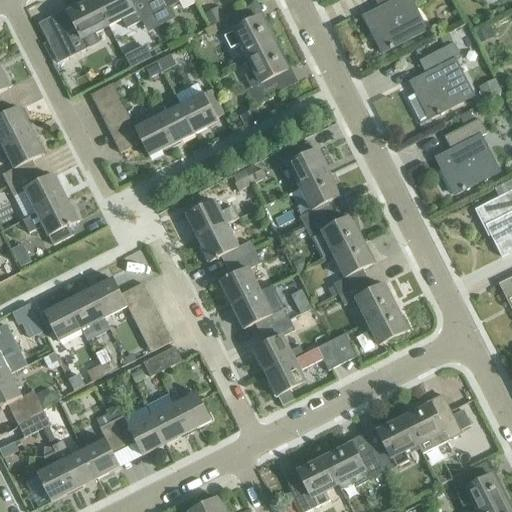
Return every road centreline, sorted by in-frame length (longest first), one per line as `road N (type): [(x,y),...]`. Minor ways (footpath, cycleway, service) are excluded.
road 1 (residential): [(468,338),(298,0)]
road 2 (residential): [(258,444),(468,338)]
road 3 (residential): [(105,187),(9,0)]
road 4 (residential): [(258,444),(166,260)]
road 5 (residential): [(123,511),(239,454)]
